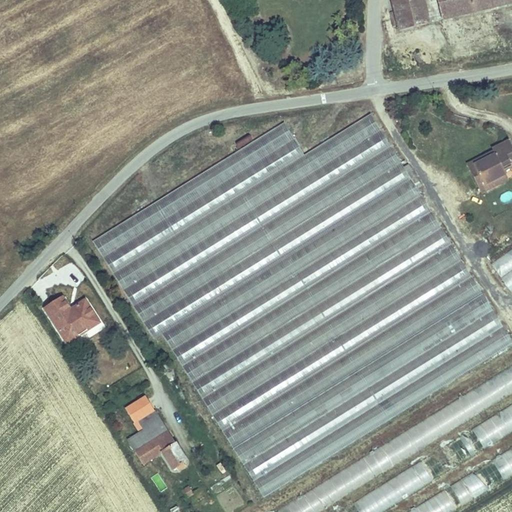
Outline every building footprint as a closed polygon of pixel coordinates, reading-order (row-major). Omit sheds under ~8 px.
[(390,0),(394,15),(388,17),(391,29),(397,28),(399,34),(492,11),(489,0),(390,0)] [(94,240),(156,338),(165,333),(411,184),(404,172),(366,114),(300,156),(279,122),(94,240)] [(473,164),(467,167),(472,176),(499,161),(497,158),(511,150),(502,131),(493,135),(491,132),(483,136),(484,139),(487,143),(468,153),(473,164)] [(459,153),(467,167),(473,164),(468,153),(487,143),(484,139),(459,153)] [(499,161),(472,176),(475,182),(502,167),(499,161)] [(406,171),(404,172),(411,184),(416,180),(408,169),(406,171)] [(411,184),(165,333),(267,494),(393,417),(511,345),(511,341),(451,244),(413,185),(412,185),(411,184)] [(509,292),(511,290),(511,246),(489,262),(509,292)] [(62,296),(43,308),(66,342),(97,322),(83,299),(70,307),(62,296)] [(511,369),(269,511),(313,511),(511,395),(511,369)] [(162,452),(155,441),(170,432),(157,411),(140,422),(146,432),(130,442),(143,465),(162,452)] [(170,432),(155,441),(162,452),(173,470),(175,468),(177,471),(185,467),(184,463),(188,461),(170,432)] [(159,494),(168,489),(158,473),(150,478),(159,494)] [(199,487),(191,492),(197,502),(205,498),(199,487)]
